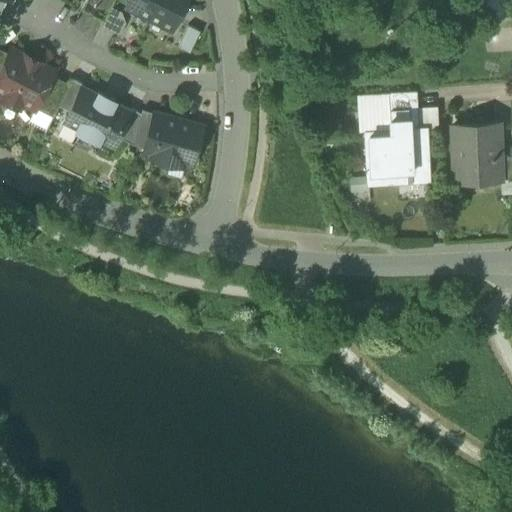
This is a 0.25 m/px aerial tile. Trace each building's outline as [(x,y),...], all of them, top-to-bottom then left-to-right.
[(85,0),(81,8),(104,20),(111,5),(113,0),(85,0)] [(149,16),(172,27),(185,0),(126,0),(125,4),(137,10),(136,12),(148,18),(149,16)] [(126,13),(111,5),(104,20),(101,26),(125,38),(133,23),(126,13)] [(177,43),(189,50),(200,28),(188,22),(177,43)] [(0,67),(8,51),(0,46),(0,67)] [(21,100),(34,106),(35,105),(51,72),(54,67),(42,61),(36,63),(25,57),(23,52),(11,46),(8,51),(0,67),(0,89),(4,91),(2,97),(19,105),(21,100)] [(42,61),(23,52),(25,57),(36,63),(42,61)] [(53,113),(58,103),(69,81),(51,72),(35,105),(53,113)] [(72,76),(69,81),(58,103),(69,108),(81,85),(82,85),(83,82),(72,76)] [(100,135),(113,141),(117,133),(129,109),(128,108),(113,101),(115,97),(99,89),(97,93),(82,85),(81,85),(69,108),(65,117),(78,124),(76,127),(77,128),(98,138),(100,135)] [(389,108),(417,107),(416,104),(416,88),(388,90),(389,108)] [(359,127),(364,127),(390,126),(390,116),(389,108),(388,90),(356,91),(359,127)] [(438,103),(416,104),(417,107),(417,125),(426,124),(439,123),(438,103)] [(117,133),(132,141),(141,110),(130,105),(128,108),(129,109),(117,133)] [(142,106),(141,110),(132,141),(144,144),(154,109),(142,106)] [(417,107),(389,108),(390,116),(408,115),(409,125),(417,125),(417,107)] [(150,154),(182,163),(184,157),(192,160),(202,123),(154,109),(144,144),(143,146),(152,149),(150,154)] [(408,115),(390,116),(390,126),(364,127),(366,169),(428,166),(426,124),(417,125),(409,125),(408,115)] [(78,124),(65,117),(57,132),(71,139),(77,128),(76,127),(78,124)] [(451,135),(453,179),(501,176),(500,154),(496,154),(496,140),(497,140),(497,121),(453,123),(453,135),(451,135)] [(511,153),(500,154),(501,176),(511,175),(511,153)]
